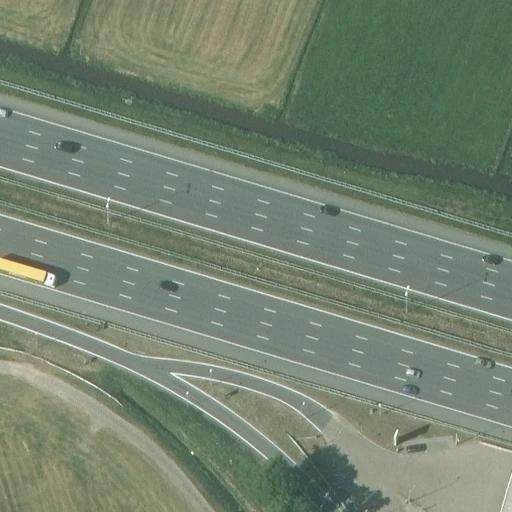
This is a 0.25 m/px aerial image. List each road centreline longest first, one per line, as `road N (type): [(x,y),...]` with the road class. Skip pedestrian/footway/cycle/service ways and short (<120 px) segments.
road 1 (motorway): [(0,244),(511,398)]
road 2 (motorway): [(511,293),(0,139)]
road 3 (unclassified): [(205,511),(136,437),(46,379),(0,368)]
road 4 (motorway): [(0,312),(140,363)]
